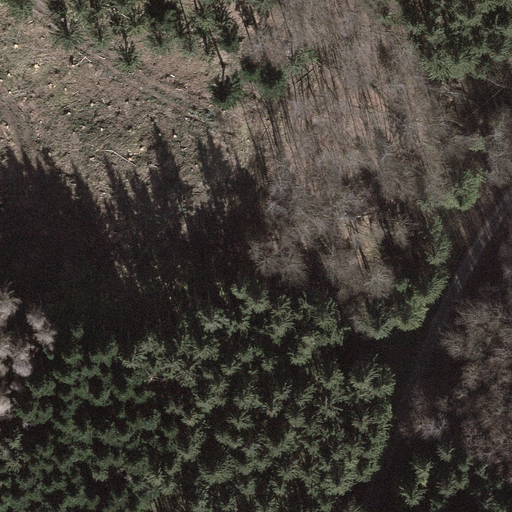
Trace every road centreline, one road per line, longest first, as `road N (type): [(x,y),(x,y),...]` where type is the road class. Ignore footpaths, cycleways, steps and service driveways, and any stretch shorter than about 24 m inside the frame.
road 1 (track): [(364,511),(404,392),(511,202)]
road 2 (track): [(153,511),(190,467),(254,357)]
